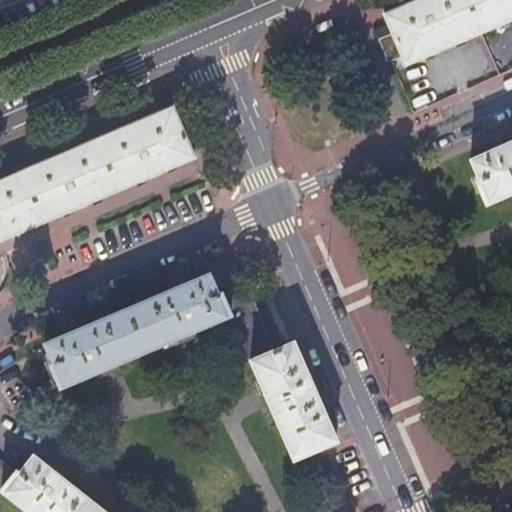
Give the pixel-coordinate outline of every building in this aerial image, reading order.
[(511,19),(511,0),(417,0),(408,4),(383,15),(392,36),(401,56),(405,65),(511,19)] [(401,56),(392,36),(380,41),(389,61),(401,56)] [(0,180),(0,241),(79,208),(160,173),(194,159),(171,108),(0,180)] [(511,142),(468,162),(478,183),(476,184),(486,206),(510,195),(511,200),(511,199),(511,142)] [(45,346),(53,365),(49,367),(58,389),(102,372),(103,376),(110,373),(116,371),(114,366),(172,342),(172,347),(179,344),(186,341),(184,336),(228,318),(217,297),(208,277),(45,346)] [(244,285),(217,297),(228,318),(249,364),(274,352),(244,285)] [(313,394),(293,345),(274,352),(249,364),(268,407),(292,460),(334,442),(313,394)] [(100,511),(33,457),(2,497),(22,511),(100,511)]
